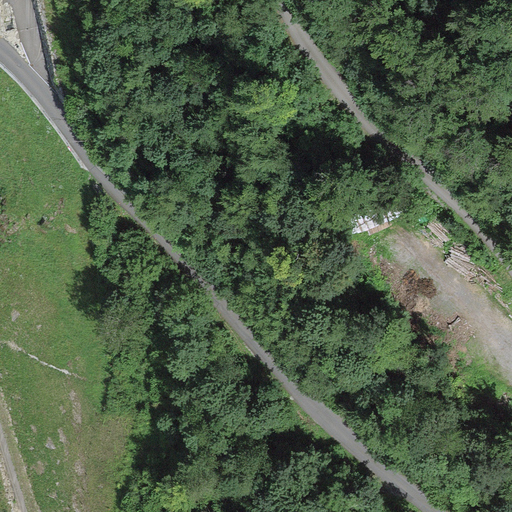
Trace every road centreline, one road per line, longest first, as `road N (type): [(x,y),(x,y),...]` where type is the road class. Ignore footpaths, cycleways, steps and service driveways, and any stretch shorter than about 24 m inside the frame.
road 1 (residential): [(0,49),(113,187),(323,413),(443,511)]
road 2 (residential): [(511,291),(492,253),(357,108),(308,0)]
